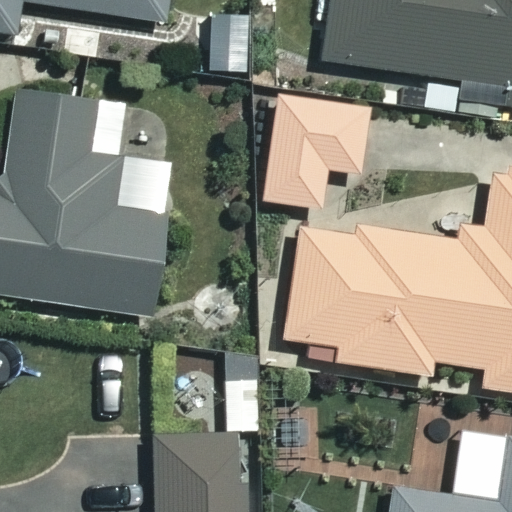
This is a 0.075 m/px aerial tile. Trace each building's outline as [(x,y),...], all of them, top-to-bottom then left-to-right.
[(0,0),(0,35),(26,38),(28,11),(172,22),(173,0),(0,0)] [(511,0),(338,0),(331,70),(511,90),(511,0)] [(100,106),(21,99),(11,198),(0,196),(0,301),(164,318),(174,221),(122,216),(127,165),(94,162),(100,106)] [(374,115),(283,105),(271,209),(324,214),(328,173),(366,178),(374,115)] [(511,178),(500,177),(494,229),(452,249),(306,233),(293,347),(345,353),(343,368),(434,378),(435,367),(492,373),(489,396),(511,398),(511,178)] [(252,511),(251,441),(161,442),(162,511),(252,511)] [(511,511),(511,472),(508,504),(401,490),(397,511),(511,511)]
